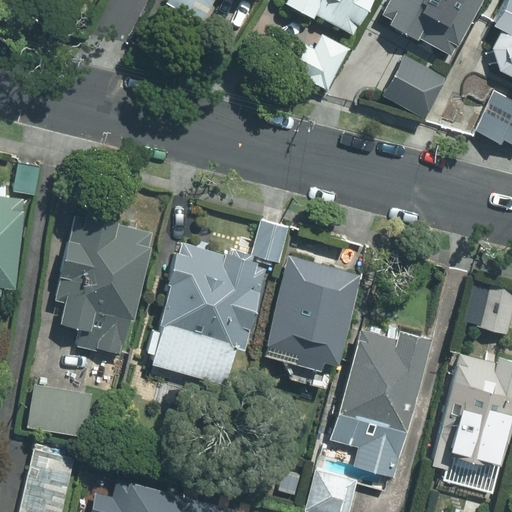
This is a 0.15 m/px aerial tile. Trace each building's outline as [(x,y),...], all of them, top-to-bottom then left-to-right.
[(214,0),(166,0),(166,1),(203,22),(214,0)] [(297,0),(357,29),(371,0),(297,0)] [(390,0),(385,10),(453,48),(480,0),(390,0)] [(511,0),(507,0),(486,45),(511,57),(511,0)] [(323,80),(344,39),(315,24),(294,66),(323,80)] [(442,74),(404,50),(380,87),(419,111),(442,74)] [(39,162),(16,159),(13,187),(36,189),(39,162)] [(0,289),(3,290),(4,281),(19,283),(27,193),(0,190),(0,289)] [(132,349),(154,225),(136,222),(137,217),(74,205),(58,296),(66,297),(61,320),(87,325),(84,340),(132,349)] [(287,222),(260,217),(254,250),(281,255),(287,222)] [(260,253),(181,236),(155,357),(231,373),(239,337),(251,340),(269,260),(259,258),(260,253)] [(285,249),(264,367),(320,377),(337,380),(358,262),(285,249)] [(511,326),(511,323),(511,289),(480,282),(472,317),(511,326)] [(396,473),(434,331),(403,323),(401,334),(365,324),(334,439),(356,444),(351,461),(396,473)] [(507,470),(511,450),(511,367),(460,354),(437,453),(507,470)] [(94,390),(31,379),(24,421),(87,431),(94,390)] [(66,511),(76,448),(32,442),(22,509),(40,511),(66,511)] [(349,511),(357,475),(315,467),(308,505),(343,511),(349,511)] [(102,474),(95,506),(108,509),(107,511),(256,511),(258,504),(102,474)]
